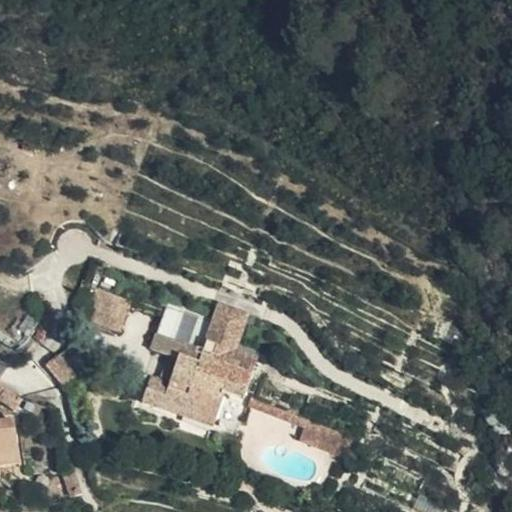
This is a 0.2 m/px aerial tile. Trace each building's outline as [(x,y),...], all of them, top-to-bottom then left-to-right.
[(133,300),(89,282),(88,282),(77,310),(121,327),(133,300)] [(142,399),(217,426),(230,391),(247,397),(261,359),(237,350),(251,315),(223,304),(206,348),(160,332),(155,348),(180,358),(171,383),(151,375),(142,399)] [(0,404),(1,403),(10,411),(19,402),(3,384),(0,381),(0,404)] [(309,426),(314,413),(257,391),(252,403),(309,426)] [(0,473),(3,473),(1,453),(21,450),(18,426),(0,428),(0,473)] [(355,443),(309,426),(301,444),(348,463),(355,443)] [(1,453),(3,473),(23,470),(21,450),(1,453)] [(116,497),(105,473),(95,473),(98,499),(116,498),(116,497)]
